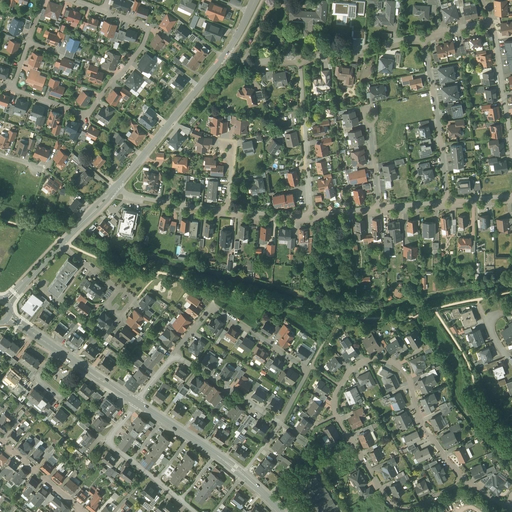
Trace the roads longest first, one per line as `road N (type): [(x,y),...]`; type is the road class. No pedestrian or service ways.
road 1 (residential): [(174,355),(216,309),(306,371),(280,422)]
road 2 (residential): [(12,88),(79,111),(92,107),(146,33),(102,11)]
road 3 (residential): [(339,385),(333,410),(388,502),(412,507),(464,481)]
road 4 (residential): [(464,481),(426,434),(401,370),(367,360),(339,385)]
road 5 (tertiary): [(226,53),(114,188)]
road 6 (residential): [(422,35),(447,202)]
road 7 (residential): [(299,57),(310,215)]
road 8 (tertiary): [(136,402),(9,317)]
road 9 (residential): [(490,22),(511,147)]
road 10 (residential): [(280,422),(174,355)]
road 11 (residential): [(299,57),(422,35)]
